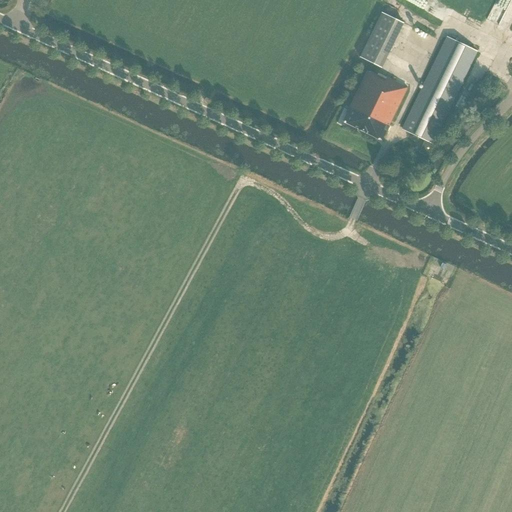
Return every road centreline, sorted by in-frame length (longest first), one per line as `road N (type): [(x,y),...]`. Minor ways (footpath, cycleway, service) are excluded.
road 1 (track): [(350,223),(341,235),(320,236),(275,195),(243,180),(63,511)]
road 2 (unclassified): [(429,214),(0,20)]
road 3 (unclassified): [(429,214),(450,165),(511,96)]
